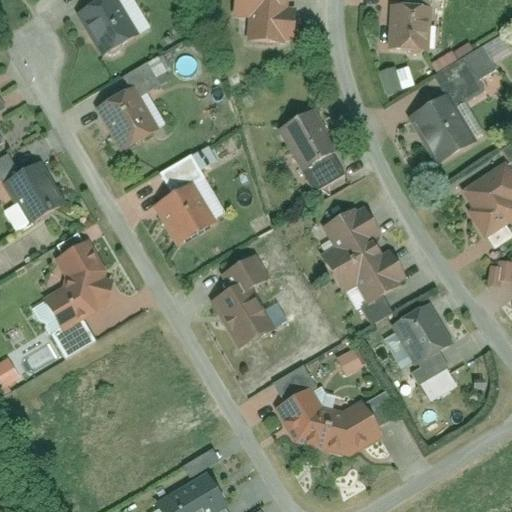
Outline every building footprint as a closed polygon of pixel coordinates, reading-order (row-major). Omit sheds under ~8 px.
[(127,0),(107,0),(82,14),(107,59),(147,36),(127,0)] [(238,0),(238,17),(252,17),(251,41),(288,43),(288,41),(298,41),(300,7),(292,7),(292,0),(238,0)] [(435,8),(393,6),(391,50),(433,52),(435,8)] [(406,66),(380,75),(387,95),(413,86),(406,66)] [(167,133),(141,88),(103,110),(128,154),(167,133)] [(482,142),(452,94),(412,119),(441,167),(482,142)] [(318,108),(280,130),(304,174),(343,152),(318,108)] [(10,156),(15,170),(39,161),(34,147),(10,156)] [(511,166),(509,161),(461,191),(473,210),(470,212),(488,240),(511,224),(511,166)] [(75,206),(48,162),(8,186),(19,204),(7,211),(22,237),(75,206)] [(162,208),(186,249),(228,225),(205,184),(162,208)] [(359,207),(324,229),(336,248),(324,255),(347,293),(360,285),(372,304),(410,281),(392,252),(385,256),(376,241),(386,235),(368,205),(361,210),(359,207)] [(112,273),(93,242),(59,262),(68,278),(67,289),(48,300),(67,334),(100,314),(112,273)] [(217,306),(246,353),(281,332),(258,294),(275,284),(259,257),(226,277),(236,294),(217,306)] [(457,344),(433,303),(393,327),(418,367),(457,344)] [(352,351),(334,360),(344,378),(361,369),(352,351)] [(7,387),(19,381),(7,360),(0,363),(0,399),(11,393),(7,387)] [(302,447),(329,452),(338,411),(329,409),(319,391),(282,411),(302,447)] [(365,404),(347,414),(338,411),(329,452),(354,457),(386,440),(365,404)] [(210,452),(180,468),(187,479),(216,463),(210,452)] [(222,511),(205,482),(153,511),(222,511)]
